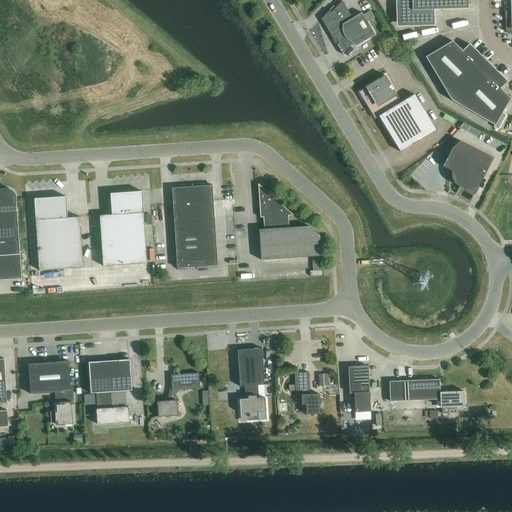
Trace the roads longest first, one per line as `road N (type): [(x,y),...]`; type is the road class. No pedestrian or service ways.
road 1 (track): [(511,450),(0,469)]
road 2 (residential): [(0,146),(32,160),(253,146),(343,225),(351,309)]
road 3 (residential): [(495,261),(465,221),(386,191),(270,0)]
road 4 (residential): [(0,332),(351,309)]
road 5 (residential): [(351,309),(391,346),(411,354),(447,351),(479,330),(496,289),(495,261)]
